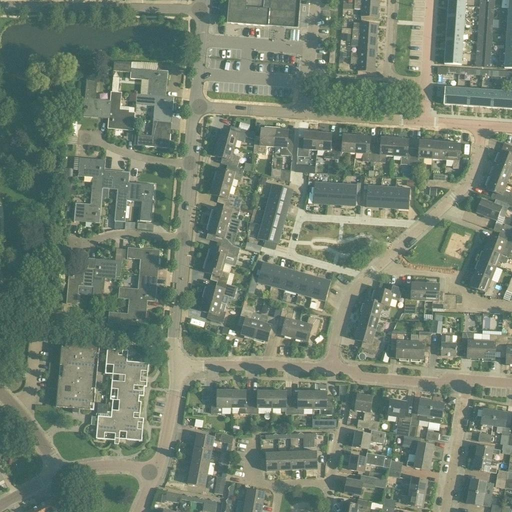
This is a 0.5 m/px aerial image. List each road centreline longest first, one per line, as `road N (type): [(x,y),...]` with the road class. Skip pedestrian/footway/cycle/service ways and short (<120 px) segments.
road 1 (residential): [(329,369),(349,299),(472,178),(481,127)]
road 2 (residential): [(172,369),(194,106)]
road 3 (residential): [(202,10),(0,8)]
road 4 (residential): [(329,369),(172,369)]
road 5 (residential): [(467,384),(329,369)]
road 6 (residential): [(445,511),(467,384)]
road 7 (residential): [(423,122),(429,0)]
